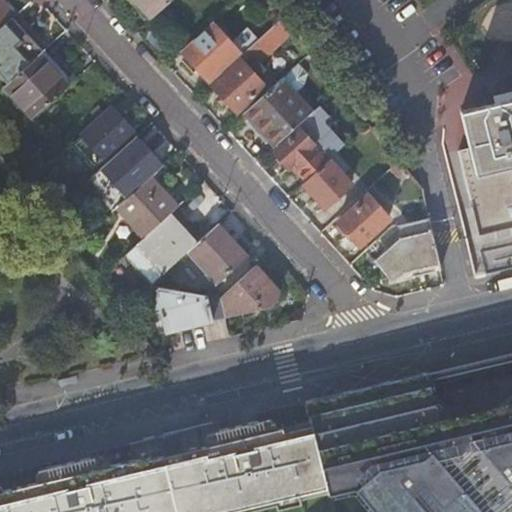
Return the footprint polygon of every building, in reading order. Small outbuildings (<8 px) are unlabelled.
[(171,0),(133,0),(150,19),(171,0)] [(0,31),(13,19),(14,18),(0,2),(0,31)] [(0,75),(8,84),(39,55),(43,52),(25,33),(13,19),(0,31),(0,75)] [(250,67),(289,31),(280,20),(253,44),(238,59),(240,61),(213,86),(225,99),(237,113),(244,106),(265,88),(249,71),(248,69),(250,67)] [(196,67),(209,81),(239,54),(213,25),(183,52),(196,67)] [(8,84),(4,89),(32,120),(68,87),(51,69),(39,55),(8,84)] [(295,127),(311,113),(281,79),(244,114),(252,122),(274,147),(295,127)] [(466,176),(511,165),(511,96),(488,102),(461,108),(469,145),(459,147),(466,176)] [(317,107),(311,113),(295,127),(299,131),(274,154),(287,168),(291,164),(295,161),(302,168),(298,171),(306,181),(327,162),(329,160),(343,147),(335,137),(326,138),(322,134),(323,120),(327,117),(317,107)] [(121,120),(111,110),(73,145),(94,168),(133,132),(121,120)] [(299,131),(295,127),(274,147),(271,150),(274,154),(299,131)] [(351,185),(329,160),(327,162),(306,181),(302,184),(318,201),(325,209),(351,185)] [(295,168),(298,171),(302,168),(295,161),(291,164),(295,168)] [(511,165),(466,176),(479,234),(511,226),(511,165)] [(150,178),(117,208),(144,237),(168,215),(177,207),(161,190),(150,178)] [(389,219),(367,196),(337,223),(343,230),(358,246),(389,219)] [(144,237),(123,256),(151,286),(188,251),(195,245),(179,228),(168,215),(144,237)] [(434,244),(428,219),(397,227),(400,238),(393,245),(373,262),(386,277),(400,274),(439,265),(434,244)] [(234,242),(217,224),(195,245),(188,251),(217,283),(219,281),(247,256),(234,242)] [(393,228),(385,235),(393,245),(400,238),(397,227),(393,228)] [(420,276),(440,271),(439,265),(400,274),(401,280),(420,276)] [(224,318),(225,319),(250,313),(269,308),(277,303),(278,293),(254,266),(219,299),(224,318)] [(149,288),(136,299),(156,297),(165,334),(188,328),(213,321),(206,297),(149,288)] [(206,297),(213,321),(214,321),(224,318),(219,299),(217,298),(206,297)] [(493,511),(511,496),(511,364),(424,386),(421,374),(277,410),(251,416),(253,423),(215,432),(213,425),(115,449),(84,456),(85,460),(47,470),(50,481),(0,492),(0,511),(493,511)] [(511,511),(511,496),(493,511),(511,511)]
